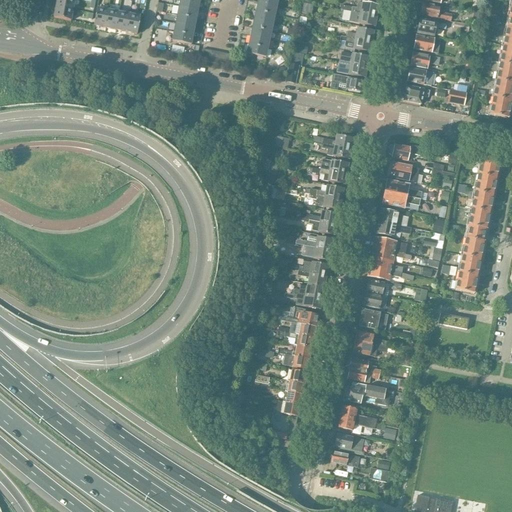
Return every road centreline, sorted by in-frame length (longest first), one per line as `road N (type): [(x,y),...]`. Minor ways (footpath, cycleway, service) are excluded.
road 1 (motorway): [(0,130),(100,131),(153,154),(193,201),(203,244),(185,310),(129,353),(59,355),(0,327)]
road 2 (residential): [(378,116),(306,487)]
road 3 (motorway): [(242,511),(92,416),(0,339)]
road 4 (tertiary): [(378,116),(138,68)]
road 5 (motorway): [(189,511),(0,370)]
road 6 (motorway): [(0,414),(131,511)]
road 7 (tertiary): [(511,137),(378,116)]
